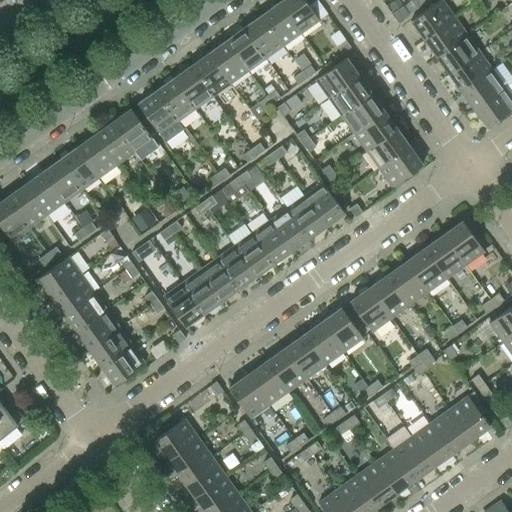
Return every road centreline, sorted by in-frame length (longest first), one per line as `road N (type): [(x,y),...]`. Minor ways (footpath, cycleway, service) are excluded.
road 1 (residential): [(93,439),(468,168)]
road 2 (tertiary): [(0,153),(216,0)]
road 3 (residential): [(468,168),(349,0)]
road 4 (residential): [(93,439),(0,308)]
